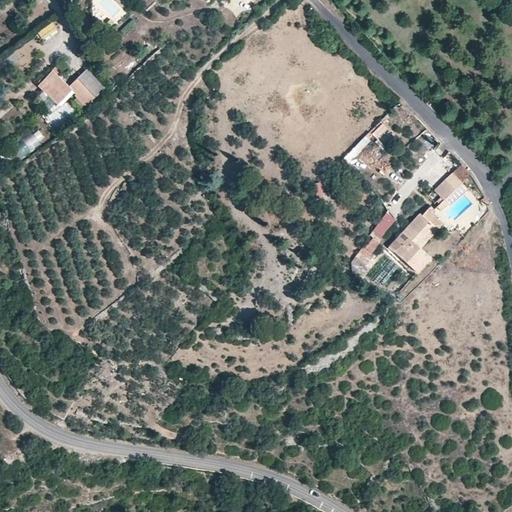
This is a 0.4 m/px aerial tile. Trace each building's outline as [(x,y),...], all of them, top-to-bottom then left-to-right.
[(52,22),(37,33),(44,42),(58,31),(52,22)] [(103,87),(84,69),(69,85),(57,74),(52,70),(37,85),(58,105),(70,92),(85,107),(103,87)] [(438,105),(433,101),(429,105),(434,110),(438,105)] [(383,122),(372,134),(378,139),(389,128),(383,122)] [(16,160),(39,141),(32,133),(30,134),(9,152),(13,157),(16,160)] [(460,164),(453,172),(462,181),(470,174),(460,164)] [(462,181),(453,172),(434,190),(443,200),(444,199),(461,182),(462,181)] [(468,189),(461,182),(444,199),(449,203),(451,205),(468,189)] [(320,184),(314,186),(317,198),(323,196),(320,184)] [(309,198),(305,190),(299,194),(303,201),(309,198)] [(449,203),(444,199),(443,200),(435,207),(440,211),(449,203)] [(438,230),(443,224),(427,209),(421,215),(438,230)] [(371,234),(380,241),(396,220),(387,213),(371,234)] [(421,248),(438,230),(421,215),(420,213),(399,235),(404,240),(394,251),(416,272),(429,259),(419,251),(422,249),(421,248)] [(404,240),(399,235),(389,246),(394,251),(404,240)] [(380,242),(373,236),(364,247),(372,253),(380,242)] [(229,307),(224,305),(220,310),(225,313),(229,307)]
